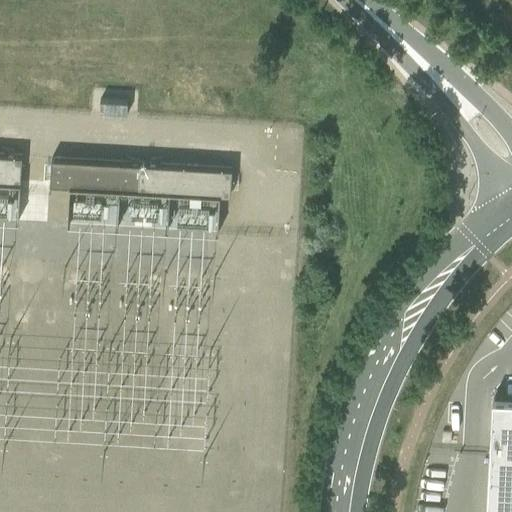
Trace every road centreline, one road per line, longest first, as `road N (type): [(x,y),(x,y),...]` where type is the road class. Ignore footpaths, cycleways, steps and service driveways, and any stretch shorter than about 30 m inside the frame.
road 1 (tertiary): [(511,217),(455,262),(380,372),(353,447),(344,511)]
road 2 (tertiary): [(511,163),(357,0)]
